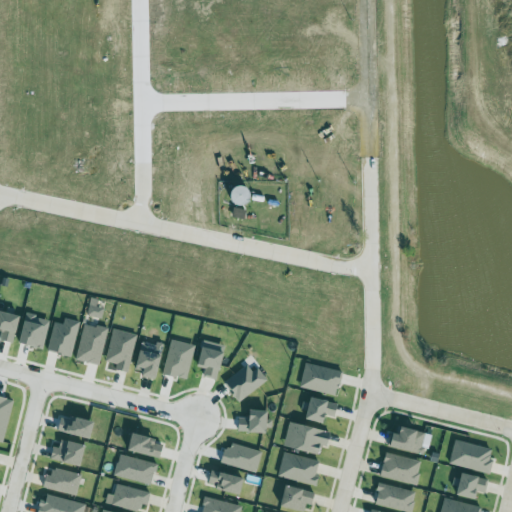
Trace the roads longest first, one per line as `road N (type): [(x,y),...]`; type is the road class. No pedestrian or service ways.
road 1 (residential): [(369,0),(373,362),(342,511)]
road 2 (residential): [(373,269),(0,200)]
road 3 (residential): [(143,109),(371,106)]
road 4 (residential): [(144,228),(141,0)]
road 5 (residential): [(195,429),(174,416),(0,370)]
road 6 (residential): [(369,397),(511,430)]
road 7 (residential): [(8,511),(51,383)]
